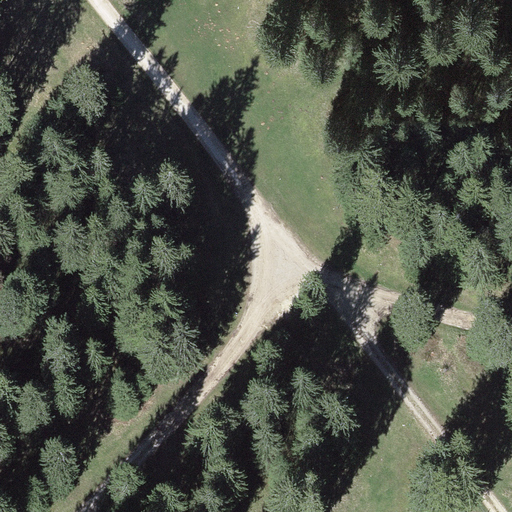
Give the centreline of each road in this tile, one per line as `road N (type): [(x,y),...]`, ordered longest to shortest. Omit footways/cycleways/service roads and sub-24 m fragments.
road 1 (track): [(93,0),(229,165),(288,261)]
road 2 (track): [(288,261),(491,511)]
road 3 (track): [(92,511),(257,315),(288,261)]
road 4 (track): [(288,261),(511,335)]
